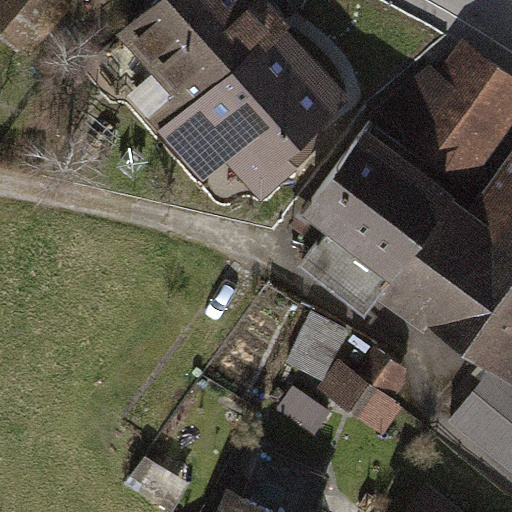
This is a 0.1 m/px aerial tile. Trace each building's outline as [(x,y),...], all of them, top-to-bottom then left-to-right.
[(60,0),(0,0),(0,34),(20,51),(60,0)] [(256,0),(153,0),(113,35),(147,73),(122,96),(196,181),(220,160),(244,187),(344,99),(256,0)] [(511,107),(511,77),(455,37),(431,71),(421,64),(358,114),(456,185),(511,107)] [(511,141),(463,210),(359,128),(293,211),(319,229),(292,264),(356,314),(375,291),(460,356),(427,405),(511,473),(511,141)] [(459,511),(417,479),(390,511),(459,511)] [(279,511),(221,486),(209,511),(279,511)]
